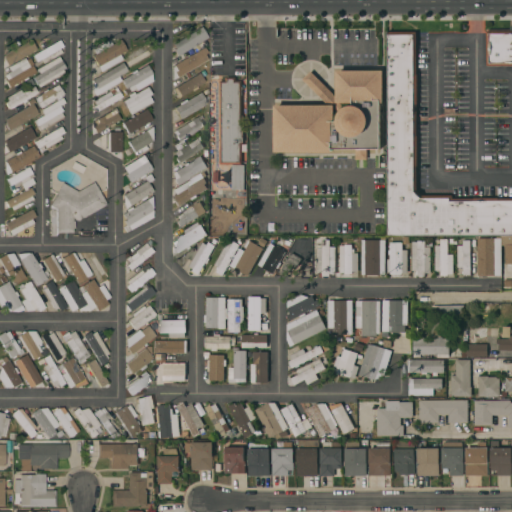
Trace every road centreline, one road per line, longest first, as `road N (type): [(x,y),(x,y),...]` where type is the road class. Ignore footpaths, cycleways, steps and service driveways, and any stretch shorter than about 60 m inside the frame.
road 1 (tertiary): [(85,5),(408,3)]
road 2 (residential): [(207,501),(511,498)]
